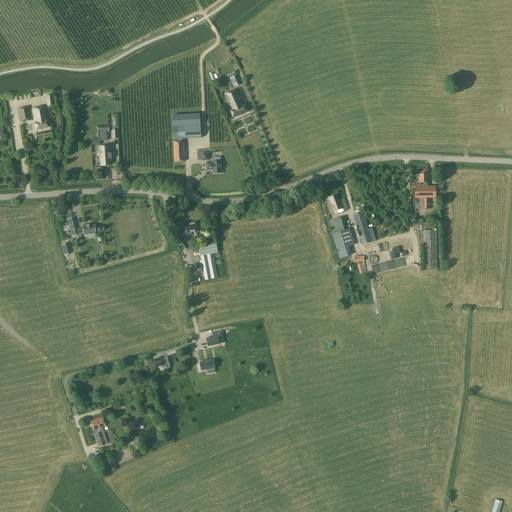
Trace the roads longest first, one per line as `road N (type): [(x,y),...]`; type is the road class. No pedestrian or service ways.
road 1 (unclassified): [(511,162),(393,156),(250,198),(166,193)]
road 2 (track): [(0,325),(65,379),(96,478),(123,511)]
road 3 (unclassified): [(166,193),(170,228),(191,265),(187,298),(198,334),(153,354)]
road 4 (track): [(152,191),(160,250),(84,271),(70,242)]
road 5 (unclassified): [(166,193),(0,197)]
road 6 (track): [(282,189),(238,72)]
